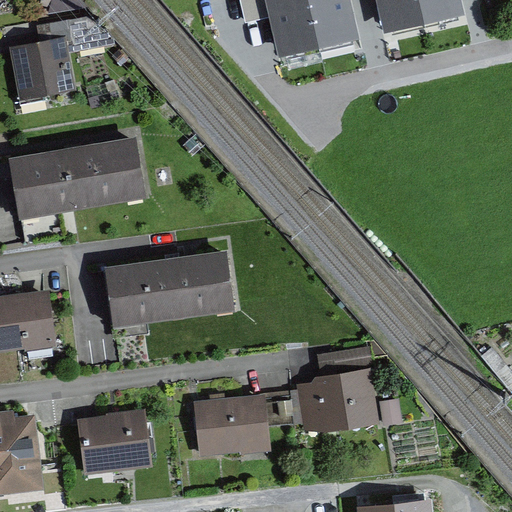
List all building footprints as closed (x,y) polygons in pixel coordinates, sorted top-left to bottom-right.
[(46,0),(58,15),(71,5),(66,0),(46,0)] [(325,43),(316,0),(278,0),(290,52),(325,43)] [(361,34),(354,0),(316,0),(325,43),(361,34)] [(433,23),(427,0),(391,0),(397,29),(433,23)] [(467,15),(463,0),(427,0),(433,23),(467,15)] [(61,43),(3,51),(11,102),(69,94),(61,43)] [(128,144),(3,165),(12,224),(138,203),(128,144)] [(220,261),(99,274),(105,329),(226,315),(220,261)] [(41,298),(0,302),(0,357),(47,353),(41,298)] [(370,346),(317,354),(320,373),(373,365),(370,346)] [(371,369),(297,379),(304,435),(378,426),(371,369)] [(287,393),(265,396),(268,425),(290,423),(287,393)] [(258,401),(193,409),(199,459),(265,451),(258,401)] [(141,416),(71,425),(79,481),(149,471),(141,416)] [(32,423),(0,426),(0,500),(40,496),(32,423)]
